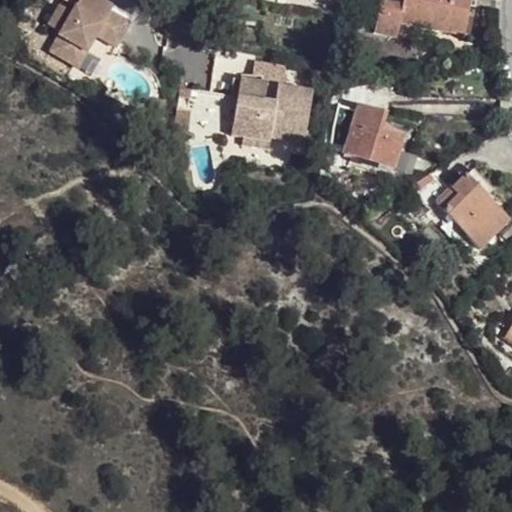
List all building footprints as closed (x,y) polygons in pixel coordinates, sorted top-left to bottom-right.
[(60,34),(49,54),(77,70),(78,68),(87,54),(95,38),(114,50),(121,38),(128,27),(109,15),(112,10),(94,0),(80,0),(75,10),(61,3),(47,27),(60,34)] [(380,2),(376,25),(398,29),(399,25),(419,29),(420,22),(464,30),(469,0),(403,0),(403,6),(380,2)] [(420,22),(419,29),(463,37),(464,30),(420,22)] [(376,25),(374,34),(397,38),(398,29),(376,25)] [(99,61),(87,54),(78,68),(91,75),(99,61)] [(234,118),(231,137),(270,143),(271,139),(304,145),(312,93),(282,88),(285,68),(254,64),(251,83),(277,87),(274,105),(237,99),(234,118)] [(357,109),(343,156),(393,170),(399,149),(377,142),(384,117),(357,109)] [(177,110),(172,131),(188,133),(190,111),(177,110)] [(464,178),(484,199),(491,192),(471,172),(464,178)] [(429,176),(405,191),(410,198),(433,183),(429,176)] [(464,178),(436,205),(480,250),(508,223),(484,199),(464,178)] [(511,226),(502,238),(511,248),(511,226)] [(476,262),(484,271),(492,262),(484,254),(476,262)] [(496,333),(504,339),(511,328),(511,313),(496,333)]
